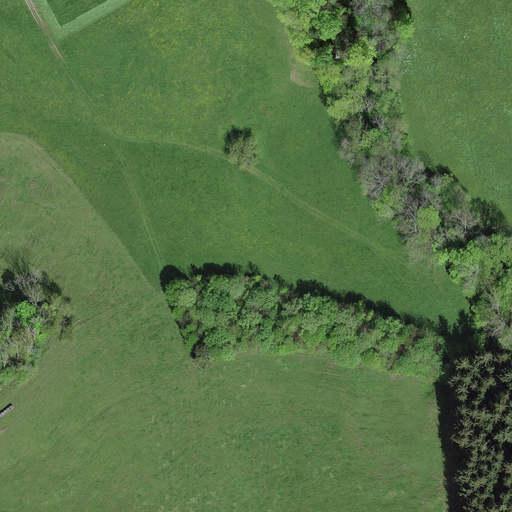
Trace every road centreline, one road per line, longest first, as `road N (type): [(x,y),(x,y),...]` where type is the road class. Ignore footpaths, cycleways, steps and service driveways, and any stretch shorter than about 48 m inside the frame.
road 1 (track): [(27,0),(102,112),(128,170),(179,341),(222,448)]
road 2 (track): [(112,135),(230,156),(301,201),(454,272),(487,238),(511,228)]
